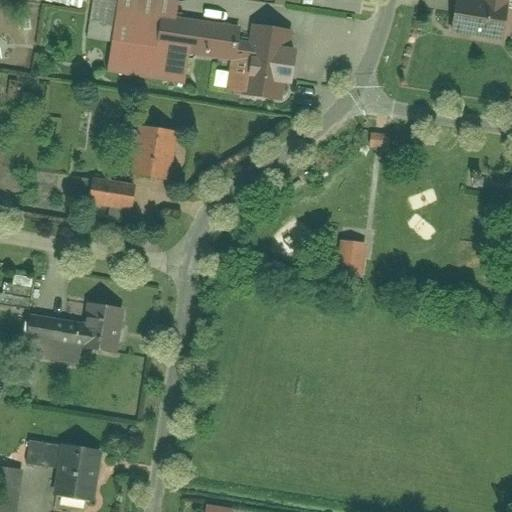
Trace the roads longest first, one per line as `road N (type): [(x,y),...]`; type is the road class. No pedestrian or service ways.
road 1 (residential): [(185,265),(220,202),(336,118),(359,92)]
road 2 (residential): [(151,511),(185,265)]
road 3 (residential): [(185,265),(0,231)]
road 4 (residential): [(359,92),(382,109),(511,130)]
